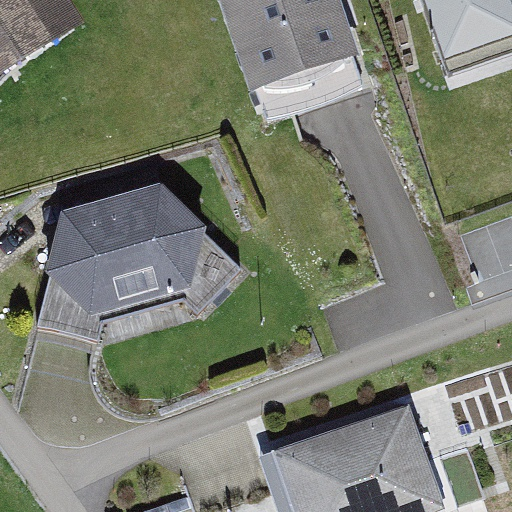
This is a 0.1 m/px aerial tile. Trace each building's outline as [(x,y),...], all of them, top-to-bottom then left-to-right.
[(0,0),(0,111),(99,49),(68,0),(0,0)] [(378,97),(345,0),(229,0),(274,132),(378,97)] [(511,0),(441,0),(459,61),(411,74),(426,127),(511,102),(511,0)] [(108,358),(212,333),(259,282),(175,203),(76,228),(44,342),(108,358)] [(287,459),(305,511),(461,511),(427,412),(287,459)]
